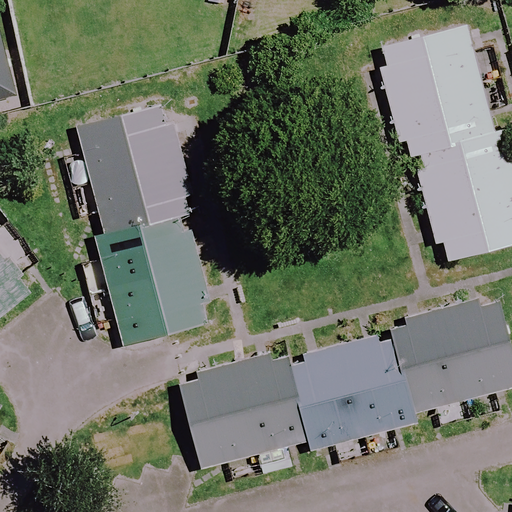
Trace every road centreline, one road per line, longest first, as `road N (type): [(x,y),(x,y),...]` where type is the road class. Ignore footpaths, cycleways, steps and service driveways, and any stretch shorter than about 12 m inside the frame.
road 1 (residential): [(272,511),(511,436)]
road 2 (unknown): [(1,511),(93,357)]
